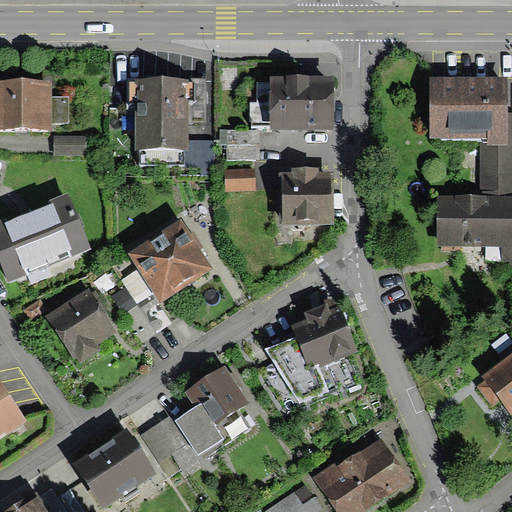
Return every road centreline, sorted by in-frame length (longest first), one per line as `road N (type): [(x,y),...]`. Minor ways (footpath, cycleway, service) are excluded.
road 1 (secondary): [(340,21),(0,21)]
road 2 (residential): [(357,250),(74,430)]
road 3 (residential): [(449,497),(357,250)]
road 4 (residential): [(357,250),(359,21)]
road 5 (secondary): [(511,21),(359,21)]
road 6 (residential): [(74,430),(0,312)]
